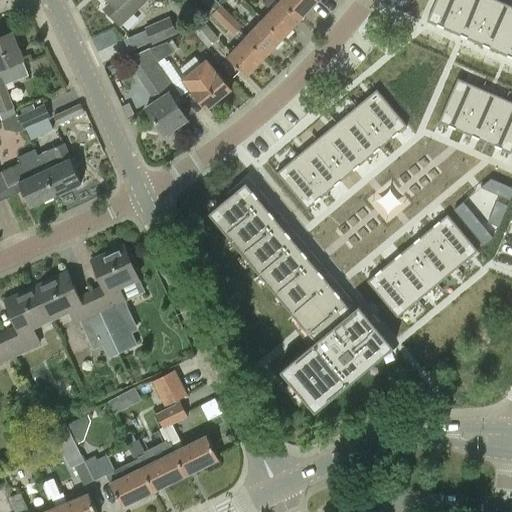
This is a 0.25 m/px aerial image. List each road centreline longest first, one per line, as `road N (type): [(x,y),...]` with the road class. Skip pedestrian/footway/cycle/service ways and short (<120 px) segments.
road 1 (unclassified): [(275,486),(141,195)]
road 2 (residential): [(141,195),(258,116),(369,0)]
road 3 (unclassified): [(141,195),(52,0)]
road 4 (residential): [(334,511),(418,503),(500,511)]
road 5 (tertiary): [(421,436),(339,453),(275,486)]
road 6 (residential): [(0,261),(141,195)]
